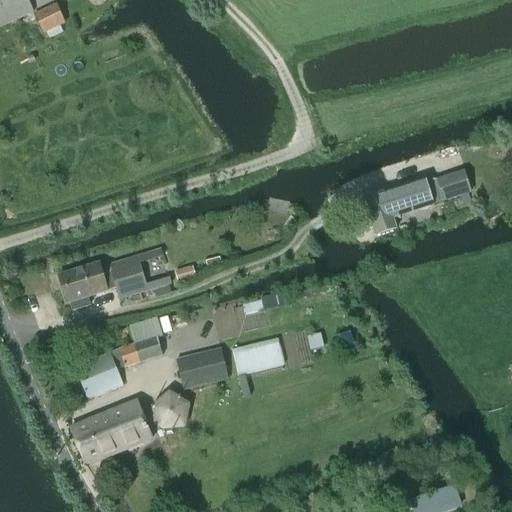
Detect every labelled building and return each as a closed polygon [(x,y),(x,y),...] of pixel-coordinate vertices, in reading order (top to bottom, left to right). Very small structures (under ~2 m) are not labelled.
[(0,0),(0,28),(33,13),(27,0),(0,0)] [(36,16),(43,33),(65,24),(58,7),(36,16)] [(444,201),(470,193),(464,173),(437,181),(444,201)] [(396,228),(393,219),(433,206),(424,180),(365,200),(377,235),(396,228)] [(100,266),(59,279),(66,303),(70,302),(72,309),(75,310),(88,306),(90,303),(88,297),(117,288),(121,300),(170,285),(168,278),(146,285),(141,267),(140,264),(163,257),(161,252),(111,267),(102,270),(100,266)] [(192,268),(174,273),(178,285),(196,280),(192,268)] [(134,346),(121,350),(126,368),(164,357),(158,339),(163,337),(158,321),(146,324),(130,330),(134,346)] [(278,340),(234,351),(240,378),(284,367),(278,340)] [(178,362),(185,390),(228,380),(221,352),(178,362)] [(122,386),(111,357),(77,371),(89,400),(122,386)] [(169,393),(150,409),(160,432),(185,429),(190,405),(169,393)] [(137,404),(73,430),(88,467),(152,442),(146,427),(155,424),(151,414),(142,417),(137,404)] [(399,505),(401,511),(461,511),(453,487),(399,505)]
